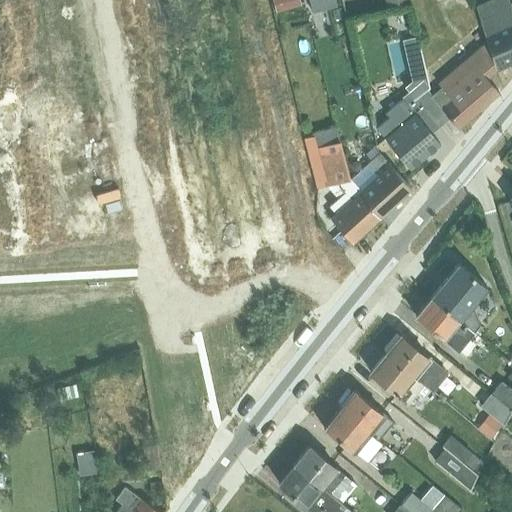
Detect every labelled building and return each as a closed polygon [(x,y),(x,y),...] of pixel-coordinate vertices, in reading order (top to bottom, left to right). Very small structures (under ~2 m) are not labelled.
[(137,0),(154,77),(242,57),(229,0),(137,0)] [(270,0),(273,11),(300,5),(298,0),(270,0)] [(306,0),(308,10),(334,4),(332,0),(306,0)] [(496,70),(511,63),(511,7),(511,8),(507,0),(488,0),(476,5),(486,41),(496,70)] [(417,37),(402,41),(412,81),(405,87),(408,92),(423,79),(429,87),(417,37)] [(458,128),(499,93),(487,78),(496,70),(486,41),(437,83),(440,87),(431,95),(458,128)] [(334,78),(350,73),(345,54),(329,59),(334,78)] [(281,236),(242,57),(154,77),(185,223),(207,217),(214,249),(281,236)] [(410,168),(440,143),(402,98),(385,112),(389,117),(376,128),(410,168)] [(379,218),(350,179),(339,140),(307,149),(317,188),(327,186),(331,192),(337,199),(329,206),(335,212),(330,217),(352,242),(379,218)] [(379,218),(411,188),(380,153),(350,179),(379,218)] [(94,192),(98,210),(120,205),(116,187),(94,192)] [(430,297),(474,332),(479,325),(472,304),(486,286),(458,263),(430,297)] [(415,315),(459,351),(474,332),(430,297),(415,315)] [(400,334),(385,353),(423,384),(432,391),(447,373),(400,334)] [(511,353),(511,354),(501,345),(496,350),(511,363),(511,353)] [(385,353),(370,371),(409,403),(423,384),(385,353)] [(511,390),(500,381),(491,393),(511,409),(511,406),(511,390)] [(76,384),(57,388),(59,400),(78,396),(76,384)] [(161,451),(188,446),(177,386),(150,391),(161,451)] [(354,390),(339,409),(377,440),(393,422),(381,412),(354,390)] [(508,415),(511,409),(491,393),(480,405),(489,413),(502,423),(503,424),(508,415)] [(324,427),(367,462),(382,444),(377,440),(339,409),(324,427)] [(502,423),(489,413),(477,428),(490,438),(502,423)] [(483,463),(449,434),(440,445),(444,447),(477,474),(483,463)] [(156,444),(143,447),(147,471),(160,469),(156,444)] [(293,464),(341,503),(356,484),(308,445),(293,464)] [(477,474),(444,447),(434,461),(469,489),(477,474)] [(93,449),(76,452),(79,475),(97,472),(93,449)] [(351,511),(341,503),(293,464),(279,482),(314,511),(351,511)] [(159,511),(124,486),(115,499),(121,504),(115,511),(159,511)] [(455,511),(459,507),(444,494),(431,509),(411,492),(400,505),(409,511),(455,511)]
